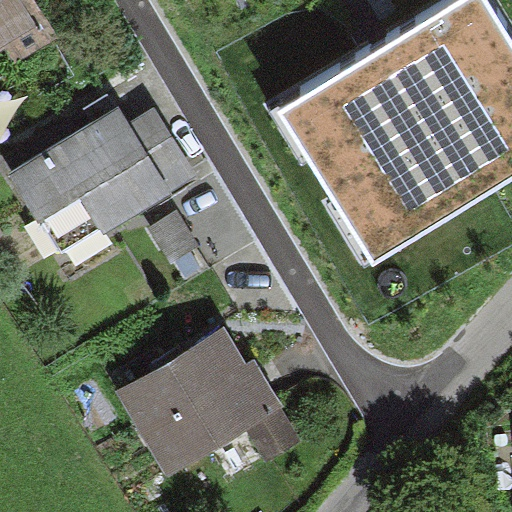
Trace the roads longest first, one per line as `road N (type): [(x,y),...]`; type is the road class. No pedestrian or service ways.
road 1 (residential): [(407,424),(328,347),(122,0)]
road 2 (residential): [(511,311),(407,424)]
